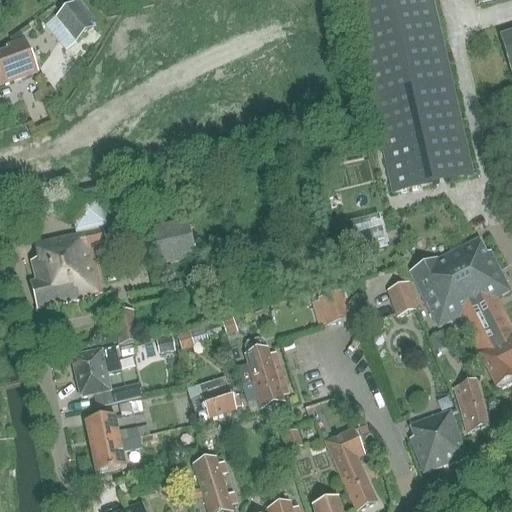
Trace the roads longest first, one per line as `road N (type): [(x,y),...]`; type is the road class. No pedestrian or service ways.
road 1 (residential): [(73,511),(0,207)]
road 2 (track): [(493,230),(446,0)]
road 3 (residential): [(423,511),(347,354)]
